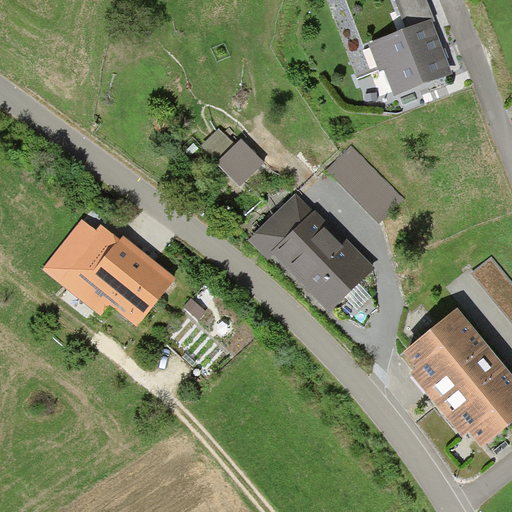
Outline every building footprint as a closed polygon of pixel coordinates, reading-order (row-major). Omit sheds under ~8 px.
[(427,0),(395,0),(407,30),(432,20),(433,24),(436,22),(427,0)] [(433,24),(432,20),(407,30),(369,45),(380,74),(384,72),(394,98),(453,75),(444,53),(433,24)] [(219,163),(237,145),(219,128),(201,146),(219,163)] [(265,164),(241,140),(237,145),(219,163),(217,164),(240,188),(265,164)] [(405,198),(352,145),(326,170),(379,224),(405,198)] [(271,254),(314,211),(296,193),(249,241),(269,261),(273,257),(271,254)] [(323,220),(314,211),(271,254),(273,257),(330,315),(376,270),(347,239),(345,242),(323,220)] [(149,258),(125,238),(122,242),(102,226),(58,281),(102,316),(110,305),(138,327),(176,279),(149,258)] [(511,282),(492,257),(471,274),(511,323),(511,282)] [(511,378),(507,372),(457,310),(404,355),(417,371),(410,376),(463,439),(469,435),(483,451),(511,425),(511,378)]
